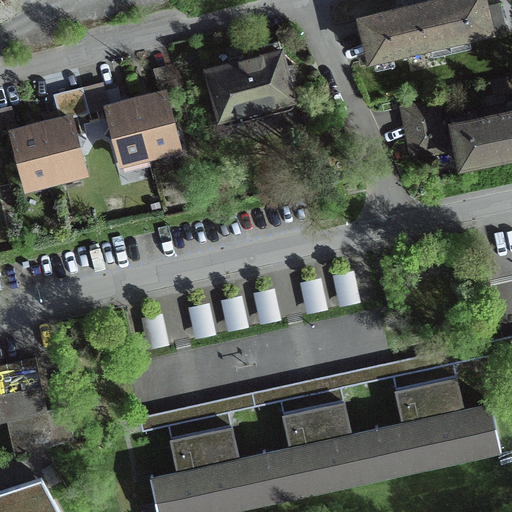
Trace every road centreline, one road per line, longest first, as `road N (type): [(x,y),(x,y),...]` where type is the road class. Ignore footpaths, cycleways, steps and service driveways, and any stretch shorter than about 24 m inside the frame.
road 1 (residential): [(511,204),(0,317)]
road 2 (residential): [(0,74),(304,0)]
